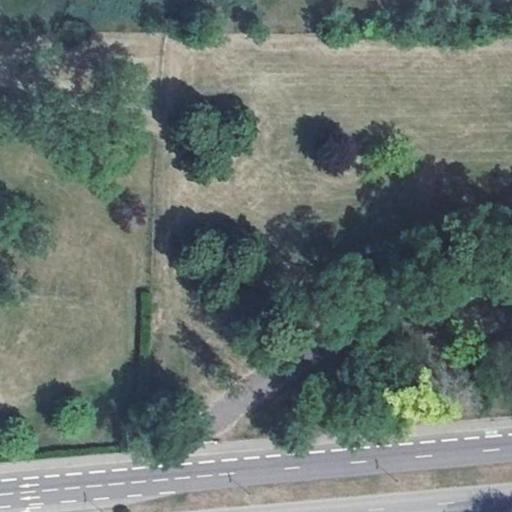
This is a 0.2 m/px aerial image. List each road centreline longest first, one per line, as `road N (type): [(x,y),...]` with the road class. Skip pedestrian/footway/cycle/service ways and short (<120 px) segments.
road 1 (tertiary): [(511,448),(0,494)]
road 2 (tertiary): [(352,511),(511,497)]
